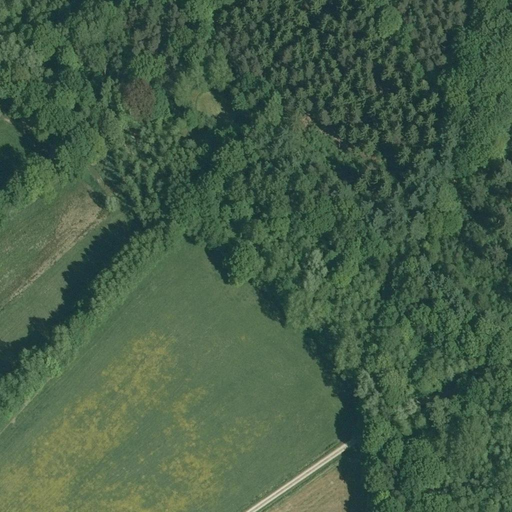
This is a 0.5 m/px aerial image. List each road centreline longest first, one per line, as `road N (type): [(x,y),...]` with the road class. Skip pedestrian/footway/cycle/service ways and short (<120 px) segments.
road 1 (unclassified): [(511,369),(367,431)]
road 2 (unclassified): [(251,511),(367,431)]
